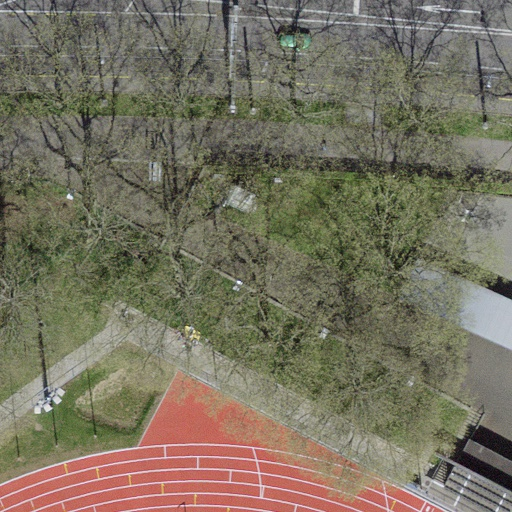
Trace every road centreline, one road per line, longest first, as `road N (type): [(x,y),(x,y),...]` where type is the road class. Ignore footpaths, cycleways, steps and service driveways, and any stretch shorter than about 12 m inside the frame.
road 1 (secondary): [(387,17),(183,8)]
road 2 (secondary): [(183,8),(0,7)]
road 3 (secondary): [(387,17),(511,52)]
road 4 (secondary): [(511,4),(387,17)]
road 5 (secondary): [(511,27),(387,17)]
